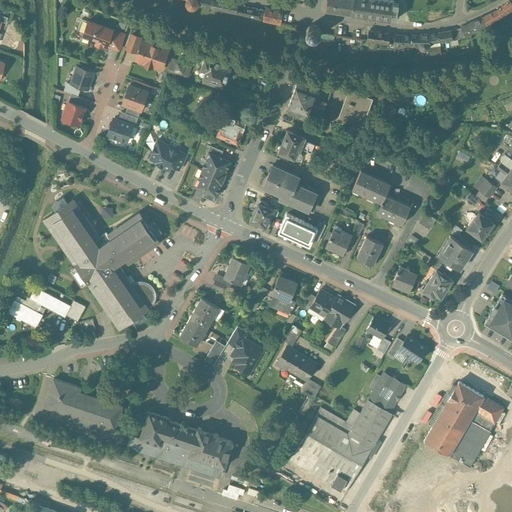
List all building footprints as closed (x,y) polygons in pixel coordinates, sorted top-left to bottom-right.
[(227,0),(198,0),(199,0),(199,1),(199,2),(210,6),(237,12),(238,4),(239,4),(239,2),(227,0)] [(327,0),(326,10),(352,14),(354,0),(327,0)] [(367,0),(354,0),(352,14),(365,16),(367,0)] [(394,0),(367,0),(365,16),(391,20),(394,0)] [(508,0),(497,9),(483,16),(487,23),(501,14),(511,7),(511,2),(510,0),(508,0)] [(239,4),(238,4),(237,12),(262,18),(264,9),(239,4)] [(283,11),(266,7),(263,18),(281,22),(282,18),(282,15),(283,11)] [(483,16),(461,26),(464,34),(464,35),(475,29),(487,23),(483,16)] [(112,28),(90,20),(89,20),(88,21),(89,21),(84,33),(91,36),(90,39),(90,40),(97,42),(96,43),(103,45),(104,45),(107,46),(107,45),(113,29),(113,28),(112,28)] [(316,24),(314,23),(313,23),(311,24),(310,24),(309,25),(308,26),(307,27),(307,28),(306,30),(306,31),(306,33),(307,34),(307,35),(308,36),(309,37),(311,38),(312,38),(313,38),(315,38),(316,38),(317,38),(318,37),(319,36),(320,35),(321,33),(321,32),(321,31),(321,29),(321,28),(320,27),(319,26),(318,25),(317,24),(316,24)] [(113,29),(107,45),(119,49),(124,34),(113,29)] [(390,32),(369,29),(367,38),(389,42),(390,32)] [(451,29),(430,33),(430,34),(431,40),(446,38),(453,37),(451,29)] [(430,34),(395,33),(394,43),(402,44),(419,42),(419,44),(419,45),(421,47),(422,48),(424,49),(426,48),(428,47),(429,46),(429,45),(429,44),(429,42),(428,41),(431,40),(430,34)] [(141,38),(131,34),(126,48),(136,52),(141,38)] [(168,50),(143,41),(137,59),(145,62),(144,64),(153,67),(154,65),(162,68),(168,50)] [(224,62),(213,58),(213,59),(205,57),(201,68),(206,70),(203,79),(224,86),(225,85),(226,85),(228,84),(230,80),(228,78),(228,77),(231,68),(229,65),(224,63),(224,62)] [(177,60),(171,58),(167,69),(173,71),(177,60)] [(188,64),(177,60),(173,71),(184,75),(188,64)] [(94,71),(78,65),(71,83),(88,89),(94,71)] [(321,92),(297,83),(289,105),(290,106),(290,108),(291,111),(299,114),(302,112),(303,110),(321,117),(325,107),(313,103),(315,98),(318,99),(321,92)] [(148,91),(130,84),(123,103),(128,105),(141,110),(148,91)] [(373,98),(349,89),(337,120),(362,129),(373,98)] [(88,99),(71,92),(69,100),(86,106),(88,99)] [(86,106),(69,100),(63,117),(80,123),(86,106)] [(141,110),(128,105),(126,112),(138,116),(141,110)] [(126,112),(122,110),(118,119),(133,124),(135,125),(138,116),(126,112)] [(247,120),(227,111),(224,116),(222,115),(219,123),(221,124),(218,132),(238,140),(241,132),(242,132),(247,120)] [(118,119),(114,117),(108,134),(127,141),(133,124),(118,119)] [(308,130),(298,126),(295,132),(306,136),(308,130)] [(295,132),(288,129),(279,151),(295,158),(295,157),(298,159),(300,158),(302,157),(302,156),(303,155),(303,154),(303,153),(303,152),(302,151),(301,150),(300,149),(306,136),(295,132)] [(169,145),(158,139),(152,150),(154,151),(151,157),(157,161),(156,163),(169,170),(172,165),(178,152),(177,152),(168,147),(169,145)] [(223,150),(210,145),(207,152),(209,153),(210,152),(221,157),(223,150)] [(187,154),(178,150),(177,152),(178,152),(172,165),(179,169),(187,154)] [(221,157),(210,152),(209,153),(203,169),(223,178),(226,172),(225,172),(230,161),(221,157)] [(511,159),(504,154),(500,159),(502,160),(499,164),(511,173),(511,159)] [(299,175),(273,164),(263,186),(281,194),(279,198),(288,202),(288,201),(308,210),(309,210),(317,192),(295,182),(299,175)] [(511,173),(499,164),(497,167),(501,169),(496,176),(501,181),(511,188),(511,173)] [(223,178),(203,169),(196,186),(205,190),(216,194),(221,183),(223,178)] [(411,205),(386,194),(391,183),(361,169),(352,189),(381,203),(377,212),(403,224),(411,205)] [(497,186),(486,179),(479,189),(489,197),(497,186)] [(216,194),(205,190),(203,196),(213,201),(216,194)] [(480,198),(470,191),(465,198),(475,205),(480,198)] [(57,209),(68,201),(65,195),(53,203),(57,209)] [(112,238),(101,246),(96,238),(99,236),(73,198),(44,218),(75,262),(78,260),(79,262),(76,264),(88,281),(91,279),(93,282),(90,284),(120,328),(148,308),(147,307),(151,304),(153,300),(154,296),(154,292),(152,288),(149,285),(145,283),(141,282),(136,283),(133,285),(117,263),(125,257),(128,262),(160,240),(140,212),(108,234),(112,238)] [(261,199),(259,202),(253,215),(252,216),(251,217),(250,219),(251,220),(251,221),(252,222),(253,222),(254,223),(255,222),(266,227),(267,227),(271,216),(274,209),(267,206),(269,203),(261,199)] [(104,216),(113,216),(113,206),(103,206),(104,216)] [(494,222),(479,211),(476,215),(475,214),(469,222),(470,223),(467,227),(482,238),(494,222)] [(436,219),(426,212),(419,222),(430,229),(436,219)] [(279,231),(310,246),(318,228),(287,214),(279,231)] [(316,225),(320,227),(315,238),(319,240),(326,223),(319,220),(316,225)] [(364,223),(358,220),(353,231),(359,234),(364,223)] [(340,232),(334,229),(326,245),(334,248),(335,250),(341,253),(343,252),(344,252),(352,234),(342,229),(340,232)] [(384,243),(367,235),(357,256),(373,264),(384,243)] [(472,250),(452,236),(440,254),(440,255),(446,259),(460,268),(472,250)] [(446,259),(440,255),(440,254),(438,253),(434,258),(443,264),(446,259)] [(250,262),(233,255),(225,276),(241,283),(250,262)] [(443,264),(434,258),(430,264),(437,269),(437,268),(443,272),(447,266),(443,264)] [(409,269),(400,266),(399,270),(398,269),(398,271),(393,282),(410,289),(417,274),(408,270),(409,269)] [(443,272),(437,268),(437,269),(434,274),(433,273),(430,278),(423,289),(434,296),(436,293),(441,296),(453,279),(443,272)] [(297,283),(279,275),(272,292),(273,293),(280,295),(276,305),(292,311),(296,301),(291,299),(297,283)] [(225,284),(215,280),(213,287),(218,289),(223,291),(225,284)] [(234,288),(225,284),(223,291),(232,294),(234,288)] [(261,285),(248,307),(255,311),(268,289),(261,285)] [(35,286),(25,304),(14,298),(7,311),(36,327),(43,314),(38,311),(42,304),(60,314),(61,312),(65,315),(66,315),(66,314),(71,305),(35,286)] [(223,291),(218,289),(215,296),(229,302),(232,294),(223,291)] [(335,298),(320,289),(316,296),(310,306),(325,315),(335,298)] [(280,295),(273,293),(268,305),(290,314),(292,311),(276,305),(280,295)] [(316,296),(310,293),(302,307),(308,310),(310,306),(316,296)] [(353,304),(338,295),(335,298),(325,315),(340,325),(353,304)] [(511,298),(505,295),(503,299),(499,297),(486,318),(490,321),(488,324),(511,338),(511,337),(511,298)] [(219,306),(202,296),(196,307),(213,317),(219,306)] [(85,306),(74,300),(71,305),(66,314),(78,320),(85,306)] [(213,317),(196,307),(188,321),(205,331),(213,317)] [(389,324),(375,316),(367,329),(368,329),(366,334),(367,339),(372,337),(375,333),(382,337),(389,324)] [(205,331),(188,321),(180,335),(197,345),(205,331)] [(237,326),(228,341),(237,346),(242,337),(244,338),(248,332),(237,326)] [(338,327),(328,341),(335,346),(339,339),(344,331),(338,327)] [(299,335),(288,329),(282,339),(292,346),(299,335)] [(427,347),(408,334),(404,341),(399,349),(417,361),(427,347)] [(366,340),(361,336),(356,344),(362,348),(366,340)] [(244,338),(242,337),(237,346),(234,351),(232,354),(236,357),(233,361),(239,365),(238,366),(246,371),(249,365),(252,367),(258,358),(256,357),(261,348),(244,338)] [(398,337),(388,352),(394,356),(399,349),(404,341),(398,337)] [(390,341),(384,338),(378,349),(384,352),(390,341)] [(216,340),(205,360),(214,365),(225,346),(216,340)] [(335,346),(328,341),(323,348),(330,353),(335,346)] [(301,355),(287,346),(276,364),(283,368),(287,367),(292,370),(301,355)] [(316,363),(301,355),(292,370),(307,379),(316,363)] [(394,379),(383,372),(368,398),(389,410),(396,399),(397,399),(399,395),(399,393),(403,386),(393,380),(394,379)] [(321,385),(310,378),(302,392),(313,399),(321,385)] [(122,406),(79,392),(81,388),(54,379),(45,406),(72,415),(115,429),(122,406)] [(451,394),(424,439),(449,454),(470,419),(475,410),(495,422),(504,407),(459,381),(456,385),(453,383),(448,392),(451,394)] [(354,408),(346,421),(321,406),(301,440),(292,455),(290,459),(346,492),(367,455),(371,457),(379,444),(375,442),(393,412),(389,410),(368,398),(360,412),(354,408)] [(495,422),(475,410),(470,419),(490,431),(490,430),(495,422)] [(197,430),(169,421),(170,418),(149,411),(140,438),(225,466),(225,465),(228,463),(229,460),(228,457),(233,442),(217,437),(218,434),(212,432),(212,431),(211,428),(209,428),(207,427),(205,428),(204,429),(198,427),(197,430)] [(115,429),(72,415),(68,426),(120,443),(124,432),(115,429)] [(490,431),(470,419),(449,454),(456,458),(456,457),(469,465),(470,465),(490,431),(490,430),(490,431)] [(225,466),(140,438),(131,435),(127,447),(221,478),(225,466)] [(292,435),(283,450),(292,455),(301,440),(292,435)] [(233,474),(231,479),(257,487),(259,482),(233,474)] [(245,489),(229,484),(228,489),(224,488),(222,494),(237,499),(239,493),(243,494),(245,489)] [(261,491),(249,487),(247,493),(259,497),(261,491)]
